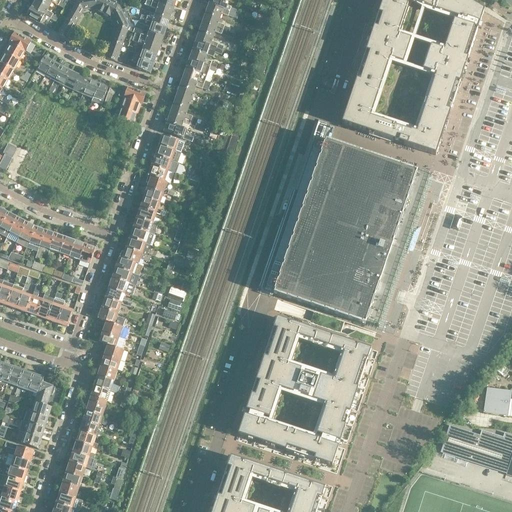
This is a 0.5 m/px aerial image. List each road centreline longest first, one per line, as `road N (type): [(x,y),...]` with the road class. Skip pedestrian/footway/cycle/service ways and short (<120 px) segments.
road 1 (residential): [(192,511),(263,300)]
road 2 (residential): [(402,343),(346,511)]
road 3 (residential): [(161,88),(82,59),(7,17)]
road 4 (residential): [(36,511),(80,379),(66,363)]
road 5 (residential): [(110,234),(161,88)]
road 6 (residential): [(70,348),(110,234)]
